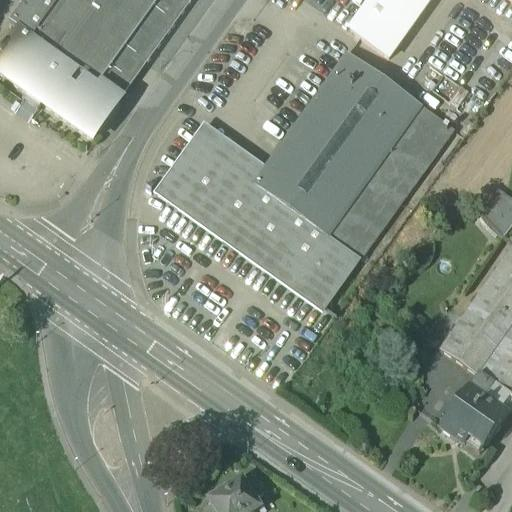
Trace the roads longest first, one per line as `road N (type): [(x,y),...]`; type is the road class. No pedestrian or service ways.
road 1 (residential): [(63,280),(107,177),(232,0)]
road 2 (secondary): [(145,336),(394,511)]
road 3 (unclassified): [(84,295),(64,326),(56,373),(107,496),(132,511)]
road 4 (unclassified): [(138,511),(141,459),(119,385),(145,336)]
